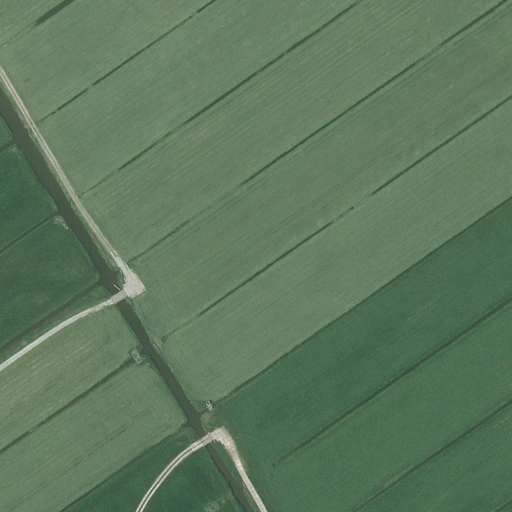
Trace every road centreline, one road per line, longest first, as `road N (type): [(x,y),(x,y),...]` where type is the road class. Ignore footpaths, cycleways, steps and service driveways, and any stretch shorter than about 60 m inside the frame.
road 1 (track): [(134,286),(0,72)]
road 2 (track): [(0,369),(134,286)]
road 3 (track): [(134,286),(152,311),(163,351),(207,404)]
